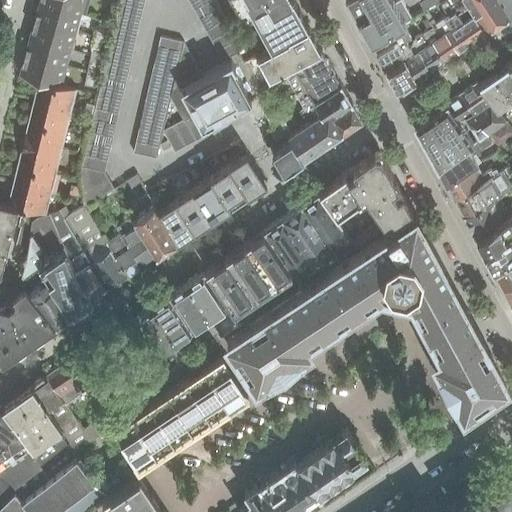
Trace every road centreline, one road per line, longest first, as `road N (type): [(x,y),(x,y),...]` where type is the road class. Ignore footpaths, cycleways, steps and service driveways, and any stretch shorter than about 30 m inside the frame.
road 1 (residential): [(389,119),(0,382)]
road 2 (residential): [(511,342),(389,119)]
road 3 (residential): [(187,511),(369,396)]
road 4 (residential): [(354,511),(511,402)]
road 5 (residential): [(511,34),(389,119)]
road 6 (residential): [(389,119),(325,0)]
